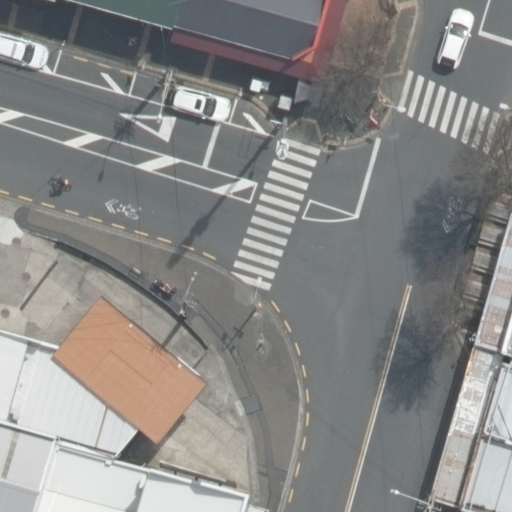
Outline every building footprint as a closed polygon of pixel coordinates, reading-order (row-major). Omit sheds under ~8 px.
[(106,0),(176,20),(181,0),(106,0)] [(328,0),(181,0),(176,20),(295,51),(319,35),(328,0)] [(0,335),(0,430),(125,468),(152,435),(62,357),(0,335)] [(511,511),(511,379),(475,511),(511,511)] [(0,430),(0,511),(256,511),(258,508),(125,468),(0,430)]
